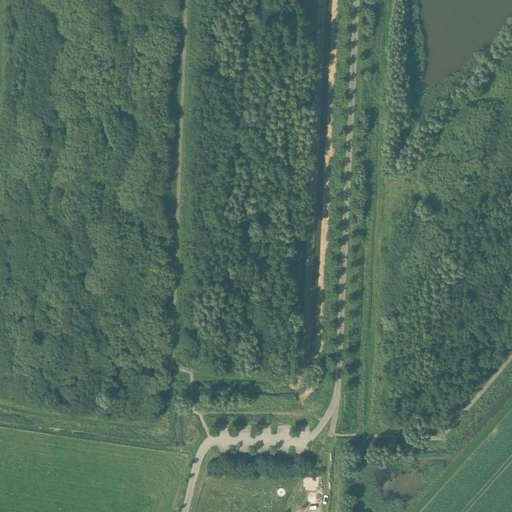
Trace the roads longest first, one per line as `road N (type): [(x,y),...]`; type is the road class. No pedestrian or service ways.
road 1 (track): [(334,404),(355,0)]
road 2 (track): [(0,412),(152,434),(171,368)]
